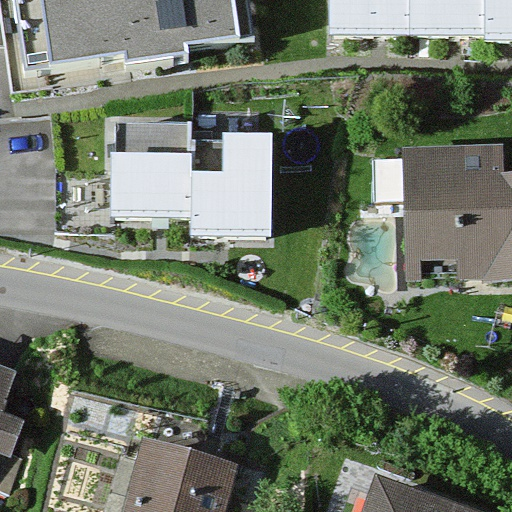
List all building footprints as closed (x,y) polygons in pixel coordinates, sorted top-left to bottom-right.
[(252,0),(19,0),(22,30),(253,8),(252,0)] [(511,0),(327,0),(328,22),(357,22),(440,22),(511,21),(511,0)] [(233,247),(269,247),(270,149),(192,148),(192,128),(110,128),(110,228),(148,228),(189,228),(189,246),(233,247)] [(405,292),(511,289),(511,186),(500,187),(499,155),(401,157),(405,292)] [(0,439),(0,428),(12,396),(0,391),(0,471),(3,472),(14,444),(0,439)] [(125,511),(227,511),(232,493),(136,470),(125,511)]
